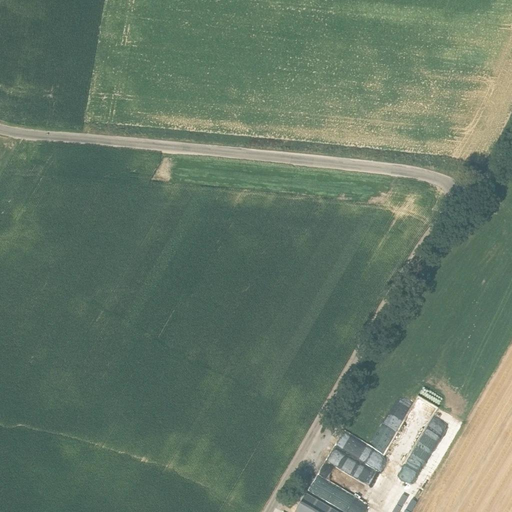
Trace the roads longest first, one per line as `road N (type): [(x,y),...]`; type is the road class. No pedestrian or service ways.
road 1 (unclassified): [(464,196),(415,173),(0,129)]
road 2 (unclassified): [(268,511),(395,287),(464,196)]
